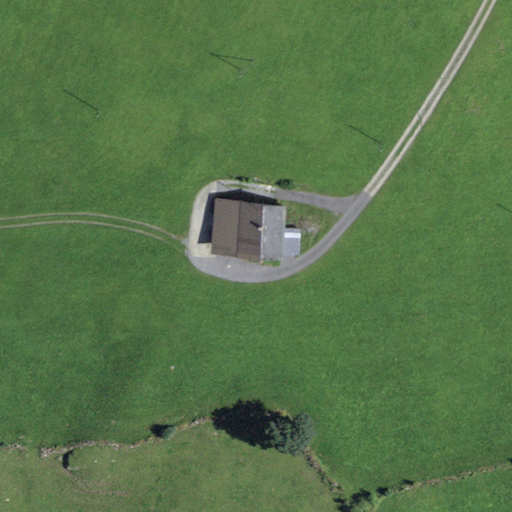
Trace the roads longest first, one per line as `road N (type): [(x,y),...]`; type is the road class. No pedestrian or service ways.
road 1 (track): [(358,206),(232,187),(196,204),(190,258)]
road 2 (track): [(0,222),(137,225),(190,258)]
